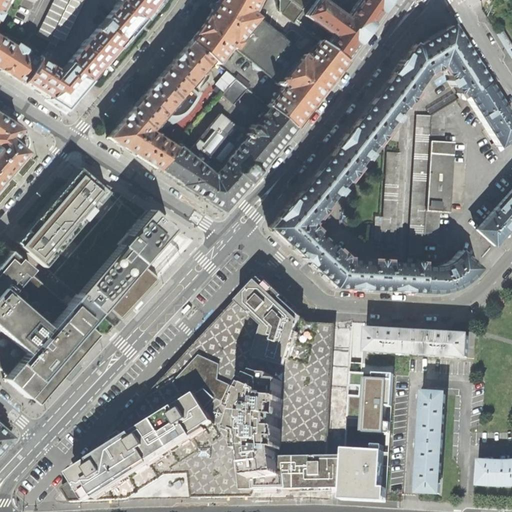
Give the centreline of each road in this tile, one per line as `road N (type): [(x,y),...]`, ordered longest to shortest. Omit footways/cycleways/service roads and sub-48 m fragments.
road 1 (residential): [(237,227),(327,304),(449,307),(511,253)]
road 2 (residential): [(237,227),(419,0)]
road 3 (residential): [(42,442),(224,240)]
road 4 (residential): [(192,0),(75,139)]
road 5 (residential): [(75,139),(224,240)]
